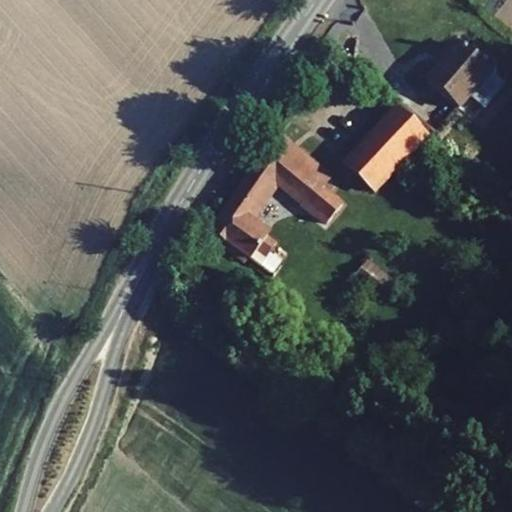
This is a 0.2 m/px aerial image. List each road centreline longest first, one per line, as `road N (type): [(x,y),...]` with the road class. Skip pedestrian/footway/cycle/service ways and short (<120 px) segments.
road 1 (tertiary): [(126,301),(197,173),(315,0)]
road 2 (tertiary): [(126,301),(64,397),(21,511)]
road 3 (tertiary): [(48,511),(95,412),(126,301)]
